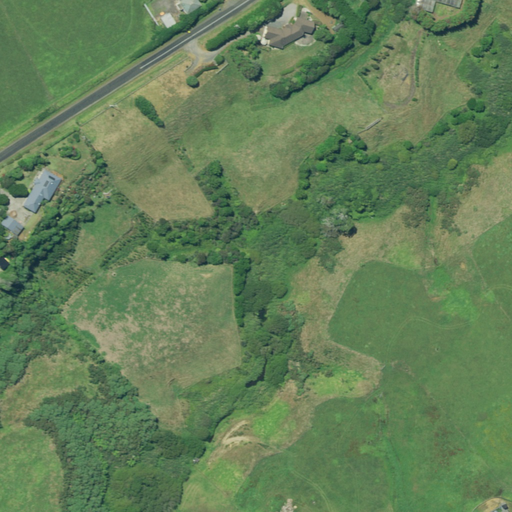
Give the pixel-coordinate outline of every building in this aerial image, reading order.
[(180,0),(181,1),(176,4),(180,11),(182,9),(186,15),(200,6),(197,1),(197,0),(180,0)] [(417,0),(415,8),(431,13),(435,2),(456,8),(458,0),(417,0)] [(175,24),(169,13),(161,18),(167,29),(175,24)] [(294,25),(291,27),(290,24),(286,26),(287,28),(282,31),(268,26),(264,38),(270,40),(268,45),(282,50),(283,47),(306,33),(310,34),(313,23),(297,18),(296,20),(294,25)] [(344,28),(341,23),(333,28),(336,33),(344,28)] [(59,179),(44,171),(38,181),(35,179),(33,184),(35,185),(22,207),(34,213),(42,198),(47,201),(59,179)] [(1,225),(9,231),(4,237),(12,243),(17,235),(23,227),(8,216),(1,225)]
